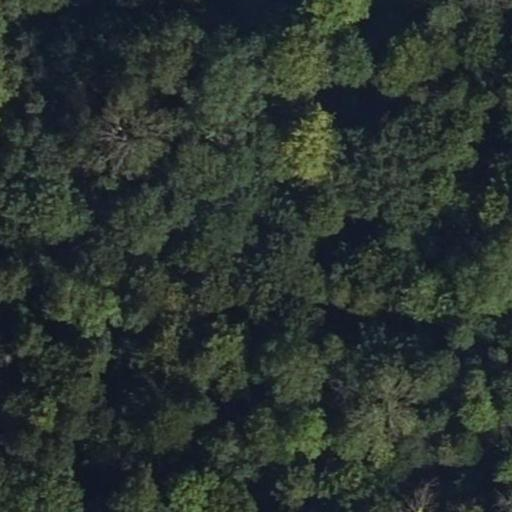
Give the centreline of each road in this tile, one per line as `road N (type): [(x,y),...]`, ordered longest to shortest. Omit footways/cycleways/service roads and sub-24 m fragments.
road 1 (track): [(325,511),(339,196),(397,0)]
road 2 (unknown): [(0,13),(159,0)]
